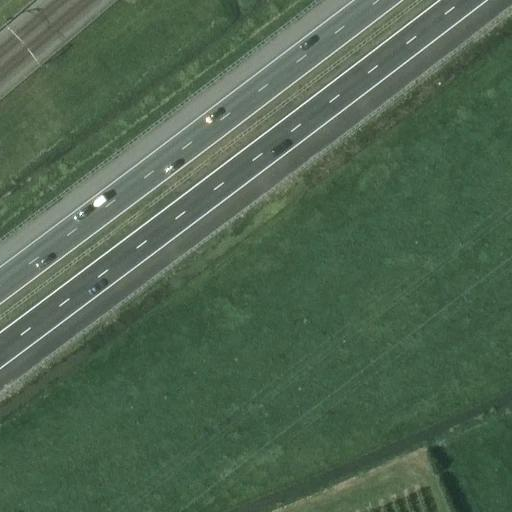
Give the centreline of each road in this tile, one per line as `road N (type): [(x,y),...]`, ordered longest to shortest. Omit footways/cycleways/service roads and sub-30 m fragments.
road 1 (motorway): [(0,347),(464,0)]
road 2 (motorway): [(378,0),(0,283)]
